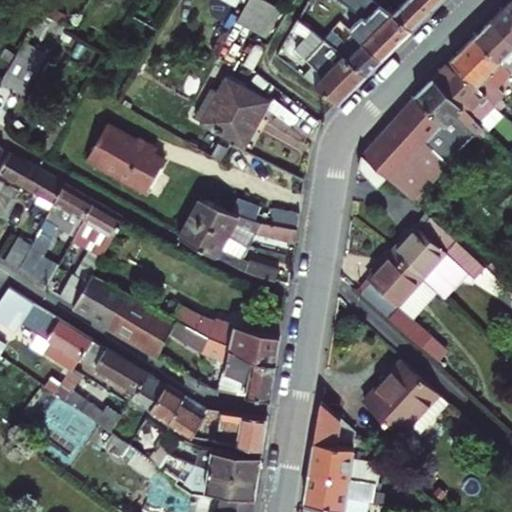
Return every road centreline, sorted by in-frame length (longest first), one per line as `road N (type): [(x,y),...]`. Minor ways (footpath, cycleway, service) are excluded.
road 1 (residential): [(476,0),(343,136),(314,301)]
road 2 (residential): [(314,301),(233,274),(0,136)]
road 3 (residential): [(296,408),(213,398),(0,268)]
